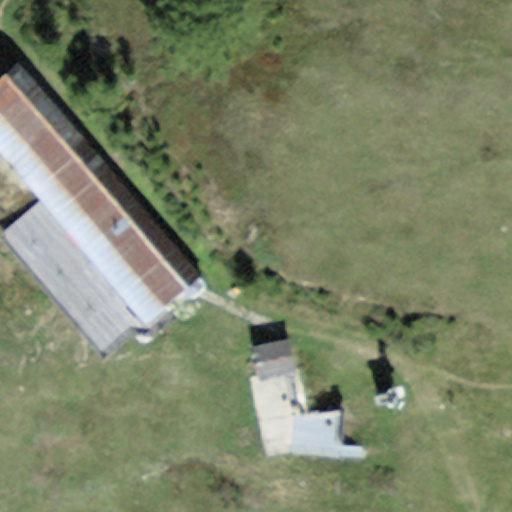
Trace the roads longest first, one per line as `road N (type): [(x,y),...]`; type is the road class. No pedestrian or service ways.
road 1 (track): [(392,357),(443,440),(471,511)]
road 2 (track): [(234,308),(392,357)]
